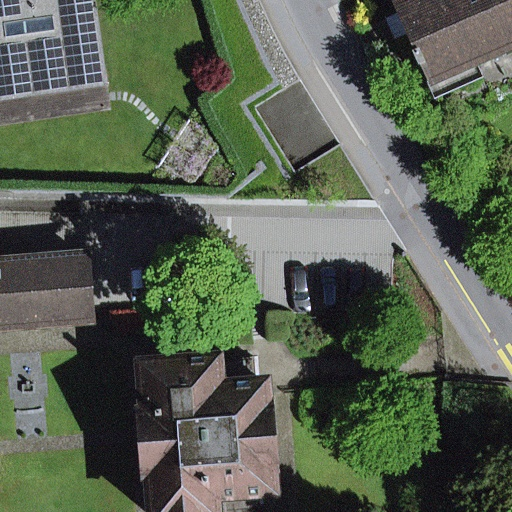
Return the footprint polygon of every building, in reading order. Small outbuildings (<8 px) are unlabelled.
[(95,0),(84,0),(95,72),(0,85),(0,101),(107,86),(95,0)] [(0,0),(0,85),(95,72),(84,0),(0,0)] [(511,46),(511,0),(409,0),(396,6),(421,68),(423,66),(436,96),(480,77),(474,64),(511,46)] [(0,265),(0,326),(90,319),(85,259),(0,265)] [(220,387),(258,384),(255,357),(219,360),(220,387)] [(267,511),(266,492),(275,492),(266,383),(258,384),(220,387),(219,360),(219,359),(143,365),(153,511),(267,511)]
